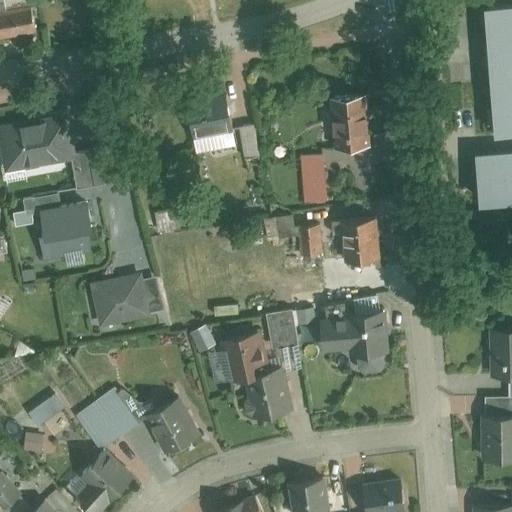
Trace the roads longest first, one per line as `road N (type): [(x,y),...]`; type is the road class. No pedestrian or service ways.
road 1 (residential): [(432,429),(392,23),(380,0)]
road 2 (residential): [(0,69),(267,18),(317,0)]
road 3 (residential): [(432,429),(296,443),(147,511)]
